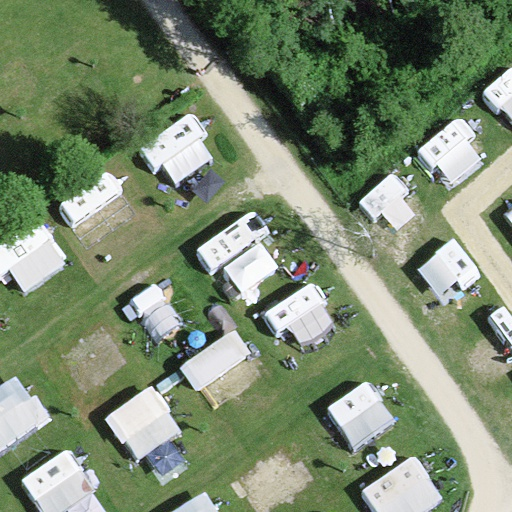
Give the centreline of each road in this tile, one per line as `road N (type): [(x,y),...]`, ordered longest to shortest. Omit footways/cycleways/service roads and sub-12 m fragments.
road 1 (track): [(511,511),(143,0)]
road 2 (track): [(511,290),(458,210),(511,162)]
